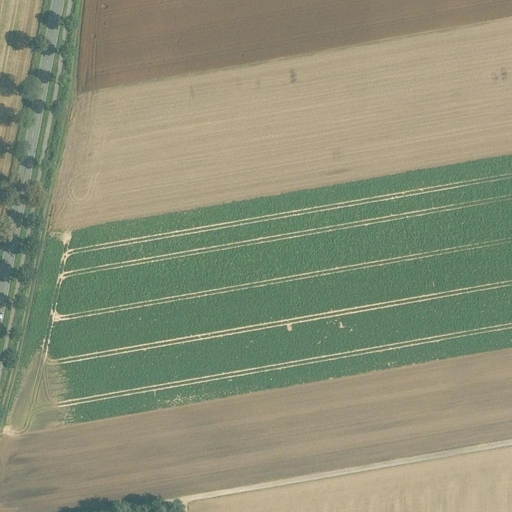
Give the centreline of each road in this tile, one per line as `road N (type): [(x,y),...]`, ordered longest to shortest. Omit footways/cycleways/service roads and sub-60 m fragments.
road 1 (track): [(83,0),(73,93),(0,430)]
road 2 (track): [(511,443),(113,511)]
road 3 (secondary): [(0,291),(54,0)]
